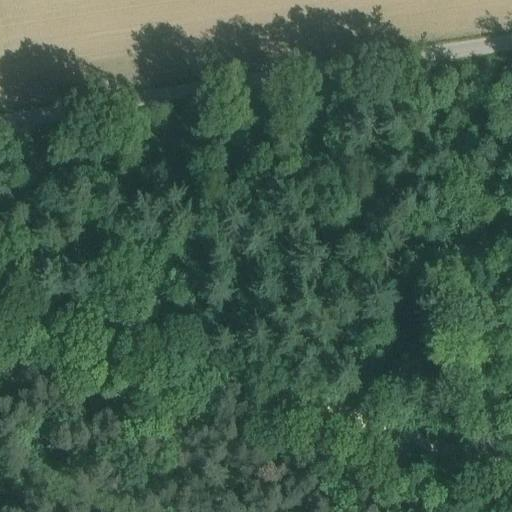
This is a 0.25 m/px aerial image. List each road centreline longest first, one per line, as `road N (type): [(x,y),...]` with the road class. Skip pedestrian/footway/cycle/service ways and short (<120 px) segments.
road 1 (track): [(0,277),(511,456)]
road 2 (unclassified): [(511,22),(0,102)]
